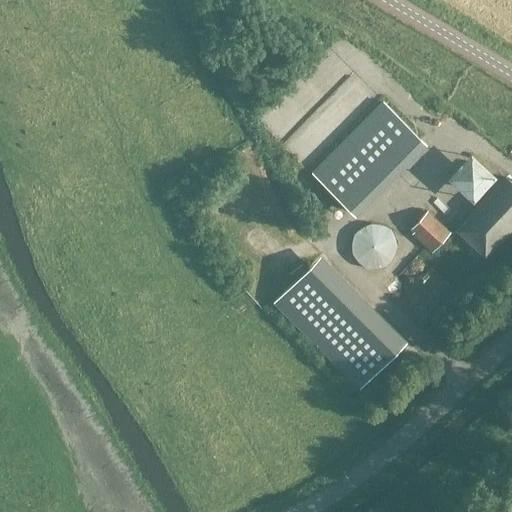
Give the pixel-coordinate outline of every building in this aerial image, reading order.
[(259,112),(279,134),(353,69),(332,46),(259,112)] [(282,136),(309,163),(376,98),(350,71),(282,136)] [(309,176),(345,213),(418,141),(382,105),(309,176)] [(474,200),(497,175),(472,150),(448,176),(474,200)] [(485,259),(511,229),(511,182),(505,177),(455,231),(485,259)] [(237,191),(211,203),(231,248),(257,237),(237,191)] [(432,252),(451,231),(428,210),(411,228),(415,231),(412,233),(432,252)] [(394,254),(395,246),(393,238),(391,234),(388,229),(384,226),(380,224),(372,222),(366,223),(362,224),(355,228),(351,232),(349,237),(347,241),(347,246),(347,251),(349,255),(351,259),(353,263),(360,268),(364,269),(370,270),(374,270),(379,269),(384,267),(388,263),(391,259),(394,254)] [(275,300),(361,386),(407,341),(320,254),(275,300)]
